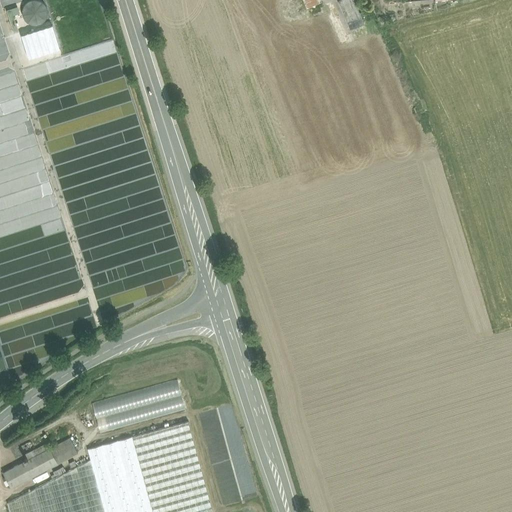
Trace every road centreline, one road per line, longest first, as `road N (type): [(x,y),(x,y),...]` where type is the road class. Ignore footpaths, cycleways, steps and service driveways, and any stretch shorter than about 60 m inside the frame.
road 1 (track): [(99,323),(0,13)]
road 2 (secondary): [(123,0),(222,307)]
road 3 (secondary): [(0,424),(90,359),(222,307)]
road 4 (secondary): [(222,307),(287,511)]
